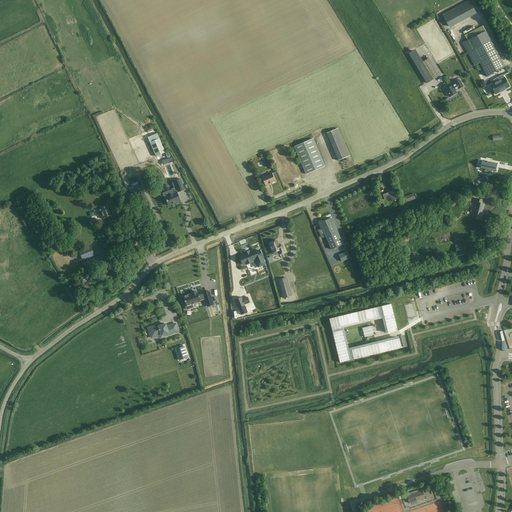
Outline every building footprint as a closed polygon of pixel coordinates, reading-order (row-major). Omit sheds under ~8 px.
[(449,26),(475,12),(469,1),(443,15),(449,26)] [(436,13),(444,29),(447,27),(439,11),(436,13)] [(474,65),(475,66),(480,63),(487,76),(505,67),(483,26),(465,36),(468,41),(462,44),(468,53),(474,65)] [(429,58),(423,62),(415,49),(409,53),(427,83),(440,76),(429,58)] [(499,81),(490,85),(495,94),(503,90),(509,87),(504,78),(502,75),(497,78),(499,81)] [(459,89),(463,86),(459,80),(455,83),(455,84),(452,86),(452,85),(445,90),(450,97),(457,93),(455,90),(458,89),(459,89)] [(165,153),(157,133),(148,137),(150,142),(149,143),(155,157),(165,153)] [(306,174),(325,167),(313,139),(294,147),(306,174)] [(334,151),(338,161),(349,156),(345,147),(334,151)] [(482,161),(481,168),(485,169),(484,172),(489,173),(490,170),(495,171),(497,163),(491,162),(490,162),(490,163),(487,162),(487,161),(484,161),(482,161)] [(269,184),(275,181),(272,173),(262,177),(266,187),(269,185),(269,184)] [(170,195),(165,197),(169,205),(180,201),(177,192),(178,192),(184,190),(182,183),(181,180),(181,179),(174,182),(172,183),(175,189),(168,191),(170,195)] [(138,184),(129,189),(132,195),(141,190),(138,184)] [(392,201),(397,198),(394,191),(383,195),(385,199),(382,201),(385,207),(387,205),(386,203),(390,201),(391,203),(392,202),(392,201)] [(481,220),(485,204),(482,204),(483,200),(475,199),(474,202),(476,203),(472,218),(481,220)] [(108,202),(110,207),(108,207),(108,206),(100,210),(98,206),(97,206),(96,207),(95,208),(94,209),(94,210),(94,212),(96,216),(100,215),(102,219),(110,215),(111,216),(116,214),(111,203),(113,202),(112,200),(108,202)] [(322,221),(318,223),(321,229),(323,229),(332,249),(343,245),(333,221),(332,218),(323,222),(322,221)] [(277,240),(269,243),(273,253),(274,255),(275,255),(279,254),(280,254),(286,252),(283,245),(279,246),(277,240)] [(467,252),(465,245),(455,247),(457,255),(467,252)] [(91,246),(79,251),(83,260),(95,255),(91,246)] [(246,254),(240,256),(243,264),(246,263),(247,264),(253,261),(253,260),(256,259),(259,266),(265,264),(262,257),(263,256),(261,250),(257,252),(257,250),(251,252),(250,251),(246,252),(246,254)] [(104,261),(113,258),(111,252),(102,255),(104,261)] [(347,252),(339,255),(341,262),(350,258),(347,252)] [(102,255),(84,263),(86,268),(98,263),(98,264),(104,261),(102,255)] [(256,269),(240,274),(246,291),(261,286),(256,269)] [(286,278),(278,280),(283,298),(291,296),(286,278)] [(192,294),(184,297),(187,306),(185,306),(187,310),(193,307),(192,304),(200,302),(201,301),(205,300),(208,307),(214,305),(209,291),(203,293),(203,294),(198,296),(197,292),(196,292),(192,293),(192,294)] [(241,297),(235,299),(241,315),(247,312),(244,305),(250,302),(248,297),(242,299),(241,297)] [(391,304),(382,306),(384,315),(393,313),(391,304)] [(394,340),(399,338),(399,336),(387,339),(376,341),(349,348),(344,327),(370,321),(382,318),(386,334),(388,333),(387,329),(386,324),(384,315),(382,306),(377,307),(379,317),(373,318),(367,320),(358,322),(349,324),(341,326),(332,328),(333,333),(342,330),(344,337),(345,343),(347,351),(349,360),(354,359),(352,350),(361,348),(369,346),(378,343),(387,341),(394,340)] [(377,307),(371,309),(373,318),(379,317),(377,307)] [(371,309),(365,310),(367,320),(373,318),(371,309)] [(365,310),(356,312),(358,322),(367,320),(365,310)] [(356,312),(347,315),(349,324),(358,322),(356,312)] [(393,313),(384,315),(386,324),(395,322),(393,313)] [(347,315),(338,317),(341,326),(349,324),(347,315)] [(338,317),(329,319),(332,328),(341,326),(338,317)] [(395,322),(386,324),(387,329),(388,333),(397,331),(395,322)] [(164,335),(165,336),(179,331),(176,324),(167,327),(166,324),(161,326),(160,324),(148,328),(152,338),(157,336),(157,337),(158,337),(160,338),(161,337),(162,336),(162,335),(164,335)] [(372,326),(362,328),(365,337),(374,335),(372,326)] [(342,330),(333,333),(334,339),(344,337),(342,330)] [(344,337),(334,339),(336,345),(345,343),(344,337)] [(394,340),(387,341),(390,351),(401,348),(399,338),(394,340)] [(387,341),(378,343),(381,353),(390,351),(387,341)] [(345,343),(336,345),(338,354),(347,351),(345,343)] [(378,343),(369,346),(372,355),(381,353),(378,343)] [(184,346),(176,349),(179,359),(180,360),(188,358),(188,357),(187,356),(184,346)] [(369,346),(361,348),(363,357),(372,355),(369,346)] [(361,348),(352,350),(354,359),(363,357),(361,348)] [(347,351),(338,354),(340,362),(349,360),(347,351)] [(406,494),(407,496),(410,503),(425,498),(422,491),(419,492),(418,490),(406,494)]
